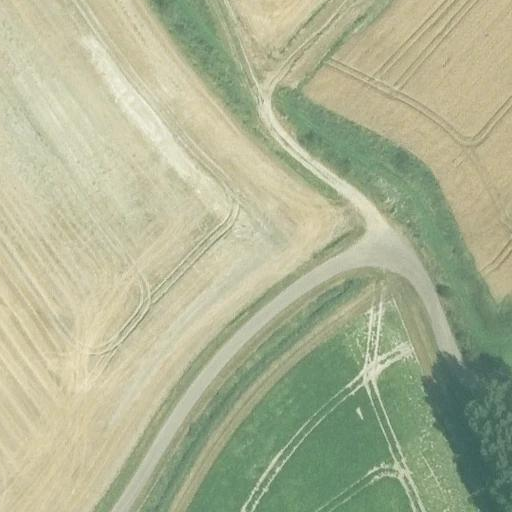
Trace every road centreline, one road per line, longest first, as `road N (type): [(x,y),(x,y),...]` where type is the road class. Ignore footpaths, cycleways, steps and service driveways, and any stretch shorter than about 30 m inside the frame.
road 1 (track): [(119,511),(190,394),(234,344),(304,284),(344,259),(381,250)]
road 2 (unclassified): [(381,250),(406,260),(425,284),(473,383),(511,399)]
road 3 (track): [(258,98),(281,134),(377,222),(381,250)]
road 4 (track): [(258,98),(350,0)]
